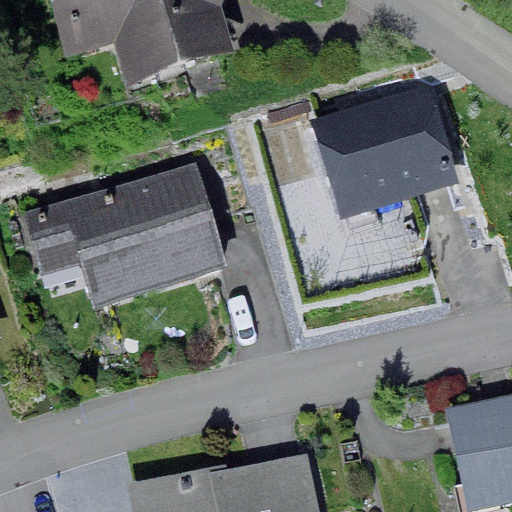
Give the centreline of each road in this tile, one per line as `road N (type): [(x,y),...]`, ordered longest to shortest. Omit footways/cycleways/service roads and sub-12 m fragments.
road 1 (residential): [(511,337),(0,464)]
road 2 (residential): [(362,0),(511,93)]
